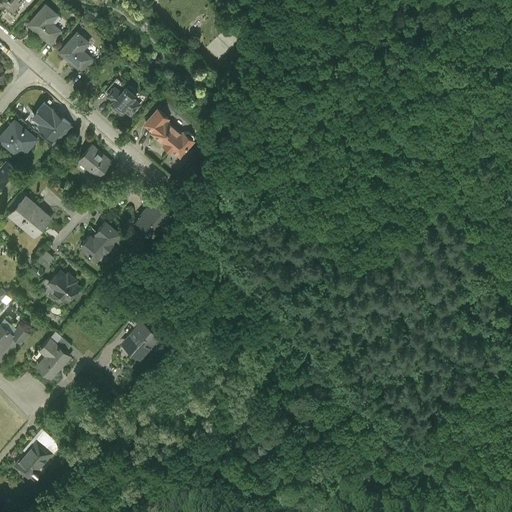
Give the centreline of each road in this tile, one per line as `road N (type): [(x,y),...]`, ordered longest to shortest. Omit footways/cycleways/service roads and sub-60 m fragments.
road 1 (residential): [(467,511),(419,456),(367,473),(339,511)]
road 2 (residential): [(34,67),(133,154)]
